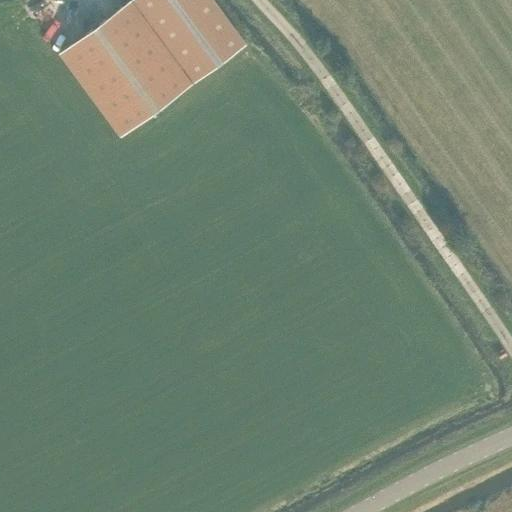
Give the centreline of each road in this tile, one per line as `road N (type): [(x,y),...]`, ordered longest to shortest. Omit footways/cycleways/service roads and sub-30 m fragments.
road 1 (unclassified): [(511,351),(308,52),(262,0)]
road 2 (tertiary): [(360,511),(511,436)]
